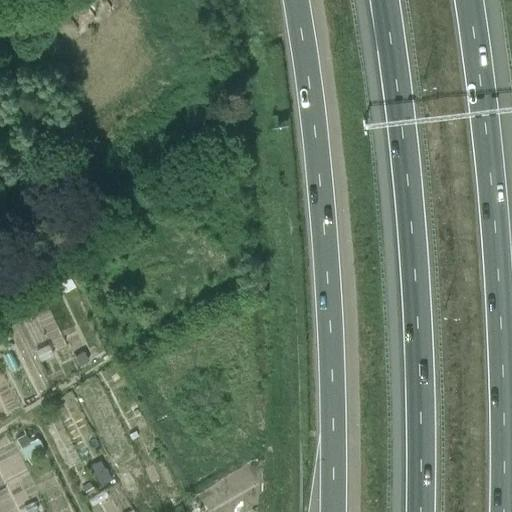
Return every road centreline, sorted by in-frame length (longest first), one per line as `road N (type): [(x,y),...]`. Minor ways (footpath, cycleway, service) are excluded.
road 1 (motorway): [(383,0),(403,121),(418,511)]
road 2 (trunk): [(294,0),(324,276),(330,511)]
road 3 (motorway): [(501,511),(495,259),(467,0)]
